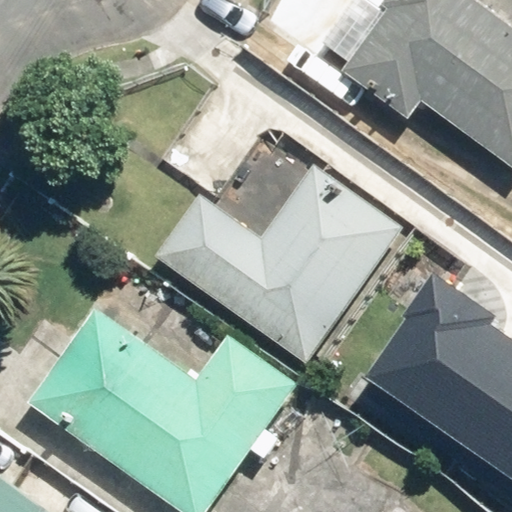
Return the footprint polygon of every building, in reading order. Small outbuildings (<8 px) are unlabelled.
[(411,0),(374,51),(511,151),(511,37),(460,0),(411,0)] [(317,365),(331,345),(333,346),(409,241),(343,194),(316,232),(219,165),(157,254),(317,365)] [(511,315),(457,278),(380,390),(511,479),(511,315)] [(212,508),(227,488),(229,489),(304,385),(238,338),(211,375),(114,308),(52,397),(212,508)] [(58,511),(15,482),(3,499),(0,496),(0,511),(58,511)]
